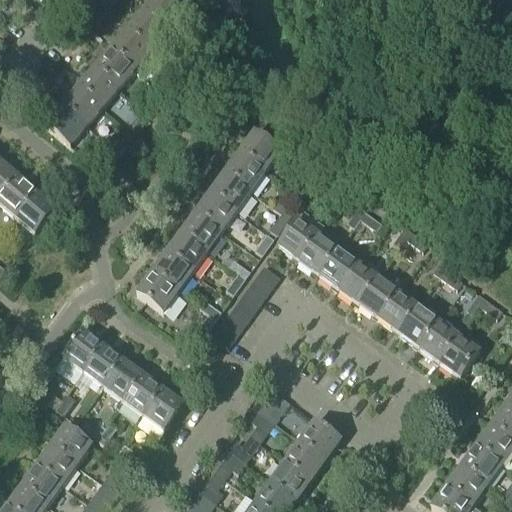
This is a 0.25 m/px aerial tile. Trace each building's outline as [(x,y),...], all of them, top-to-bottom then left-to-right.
[(156,0),(142,18),(168,40),(185,21),(160,0),(156,0)] [(432,18),(438,11),(423,0),(420,0),(416,6),(432,18)] [(473,6),(471,9),(458,0),(446,17),(485,45),(500,25),(492,19),(473,6)] [(473,6),(492,19),(500,25),(511,8),(511,3),(507,0),(465,0),(473,6)] [(126,37),(152,59),(168,40),(142,18),(126,37)] [(136,78),(152,59),(126,37),(109,56),(136,78)] [(202,61),(215,46),(208,40),(195,55),(202,61)] [(192,73),(198,66),(182,52),(176,59),(192,73)] [(93,75),(119,97),(136,78),(109,56),(93,75)] [(77,94),(103,116),(118,99),(119,97),(93,75),(77,94)] [(159,98),(166,104),(172,96),(157,83),(151,91),(159,98)] [(87,135),(103,116),(77,94),(61,113),(87,135)] [(153,119),(166,104),(159,98),(146,113),(153,119)] [(71,154),(87,135),(61,113),(45,132),(71,154)] [(137,138),(150,123),(143,117),(129,132),(137,138)] [(239,159),(265,178),(280,157),(254,138),(239,159)] [(111,154),(118,161),(124,154),(109,140),(102,148),(111,154)] [(105,175),(118,161),(111,154),(98,169),(105,175)] [(251,198),(265,178),(239,159),(224,179),(251,198)] [(0,204),(18,183),(0,167),(0,204)] [(236,218),(251,198),(224,179),(210,199),(236,218)] [(305,201),(317,184),(310,179),(298,195),(305,201)] [(0,211),(15,224),(37,199),(18,183),(0,204),(0,211)] [(335,209),(340,201),(324,189),(319,197),(335,209)] [(37,199),(15,224),(35,241),(57,216),(37,199)] [(222,238),(236,218),(210,199),(195,219),(222,238)] [(288,225),(294,217),(277,206),(271,214),(280,220),(284,223),(288,225)] [(353,236),(359,226),(365,219),(357,214),(346,230),(353,236)] [(207,258),(222,238),(195,219),(181,239),(207,258)] [(365,219),(359,226),(376,238),(381,230),(365,219)] [(288,225),(284,223),(280,220),(269,236),(276,241),(288,225)] [(299,268),(319,240),(299,225),(279,253),(299,268)] [(406,246),(412,238),(404,232),(392,249),(400,254),(406,246)] [(412,238),(406,246),(422,257),(428,250),(412,238)] [(193,278),(207,258),(181,239),(167,258),(193,278)] [(262,261),(273,246),(266,240),(254,256),(262,261)] [(320,282),(340,254),(319,240),(299,268),(320,282)] [(339,297),(359,269),(340,254),(320,282),(339,297)] [(178,298),(193,278),(167,258),(152,279),(178,298)] [(439,284),(445,276),(452,267),(445,262),(432,279),(439,284)] [(234,266),(228,273),(237,280),(245,285),(250,278),(234,266)] [(359,311),(379,283),(359,269),(339,297),(359,311)] [(258,282),(274,293),(280,284),(264,273),(258,282)] [(445,276),(439,284),(456,296),(461,289),(445,276)] [(163,319),(178,298),(152,279),(137,300),(163,319)] [(233,301),(245,285),(237,280),(226,296),(233,301)] [(267,302),(274,293),(258,282),(251,290),(267,302)] [(379,326),(399,298),(379,283),(359,311),(379,326)] [(260,311),(267,302),(251,290),(244,300),(260,311)] [(399,340),(419,312),(399,298),(379,326),(399,340)] [(254,320),(260,311),(244,300),(238,308),(254,320)] [(473,322),(479,314),(485,306),(477,300),(465,316),(473,322)] [(205,306),(199,313),(208,320),(216,325),(221,318),(205,306)] [(485,306),(479,314),(495,325),(500,317),(485,306)] [(248,329),(254,320),(238,308),(232,317),(248,329)] [(420,355),(439,327),(419,312),(399,340),(420,355)] [(241,338),(248,329),(232,317),(225,326),(241,338)] [(204,341),(216,325),(208,320),(197,336),(204,341)] [(235,346),(241,338),(225,326),(219,335),(235,346)] [(439,369),(459,341),(439,327),(420,355),(439,369)] [(228,355),(235,346),(219,335),(213,344),(228,355)] [(84,379),(103,352),(83,337),(63,364),(57,373),(77,387),(83,379),(84,379)] [(459,341),(439,369),(460,384),(480,357),(459,341)] [(103,394),(123,367),(103,352),(84,379),(103,394)] [(124,408),(143,381),(123,367),(103,394),(124,408)] [(144,423),(163,396),(143,381),(124,408),(144,423)] [(49,410),(54,403),(37,391),(31,398),(49,410)] [(158,446),(164,438),(184,411),(163,396),(144,423),(138,432),(158,446)] [(275,429),(289,409),(273,398),(259,417),(275,429)] [(65,422),(77,406),(69,400),(57,417),(65,422)] [(511,447),(511,416),(505,411),(490,432),(511,447)] [(260,450),(275,429),(259,417),(252,428),(257,432),(250,442),(260,450)] [(97,446),(103,438),(86,426),(81,434),(97,446)] [(300,447),(327,467),(341,447),(314,427),(300,447)] [(97,446),(105,451),(117,434),(109,429),(103,438),(97,446)] [(77,472),(92,452),(65,432),(50,452),(77,472)] [(503,472),(511,459),(511,447),(490,432),(476,452),(503,472)] [(253,461),(260,450),(250,442),(242,453),(253,461)] [(311,488),(327,467),(300,447),(285,468),(311,488)] [(63,492),(77,472),(50,452),(36,472),(63,492)] [(488,493),(503,472),(476,452),(461,472),(488,493)] [(138,475),(143,467),(127,456),(122,463),(138,475)] [(215,479),(225,486),(233,475),(223,467),(215,479)] [(296,509),(311,488),(285,468),(270,489),(296,509)] [(119,489),(119,488),(128,477),(117,470),(109,481),(119,489)] [(47,511),(48,511),(63,492),(36,472),(21,493),(47,511)] [(471,511),(473,511),(488,493),(461,472),(446,493),(471,511)] [(217,497),(225,486),(215,479),(206,489),(217,497)] [(259,511),(293,511),(296,509),(270,489),(255,509),(259,511)] [(47,511),(21,493),(6,511),(47,511)] [(471,511),(446,493),(431,511),(471,511)] [(88,510),(90,511),(101,511),(105,507),(95,500),(88,510)]
